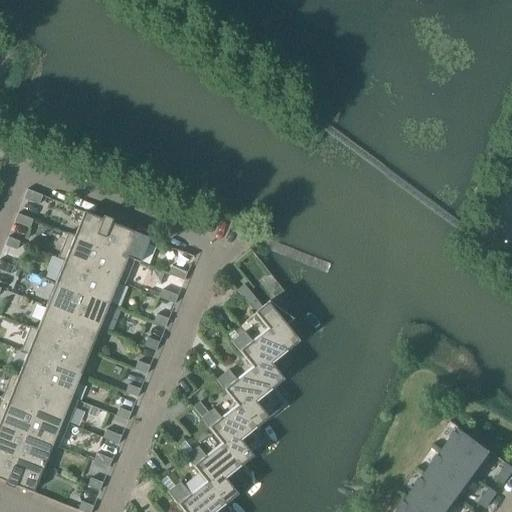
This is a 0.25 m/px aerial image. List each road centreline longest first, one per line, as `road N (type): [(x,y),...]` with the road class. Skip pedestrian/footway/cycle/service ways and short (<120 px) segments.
road 1 (residential): [(110,511),(208,250)]
road 2 (residential): [(208,250),(33,172),(11,178),(0,208)]
